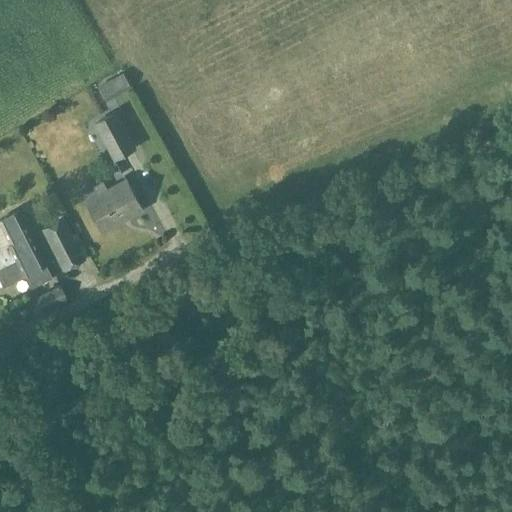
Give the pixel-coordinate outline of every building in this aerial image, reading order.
[(107,102),(132,89),(125,74),(100,87),(107,102)] [(94,123),(115,162),(138,149),(117,111),(94,123)] [(127,182),(87,204),(103,232),(142,210),(127,182)] [(0,270),(39,250),(19,212),(0,221),(0,223),(11,245),(0,250),(0,270)] [(88,260),(71,226),(66,217),(42,230),(63,272),(88,260)] [(53,279),(39,250),(0,270),(0,279),(4,288),(30,275),(36,287),(53,279)] [(61,287),(32,302),(41,317),(70,302),(61,287)] [(53,349),(59,363),(65,361),(70,372),(85,365),(86,367),(101,360),(93,342),(77,349),(78,352),(69,356),(64,344),(53,349)]
